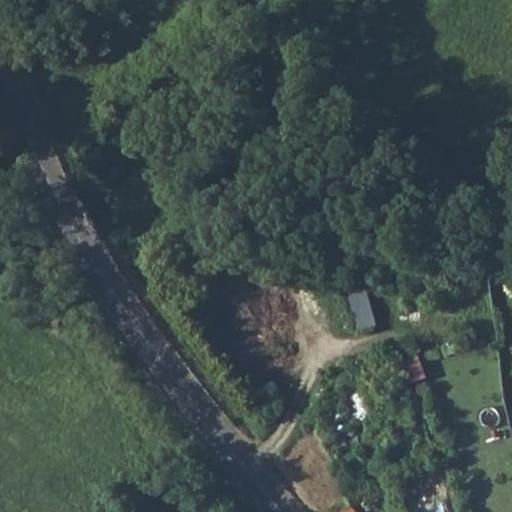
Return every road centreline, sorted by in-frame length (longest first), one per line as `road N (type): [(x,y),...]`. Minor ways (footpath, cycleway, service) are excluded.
road 1 (tertiary): [(287,511),(95,262),(0,64)]
road 2 (track): [(11,95),(90,78),(173,26),(192,0)]
